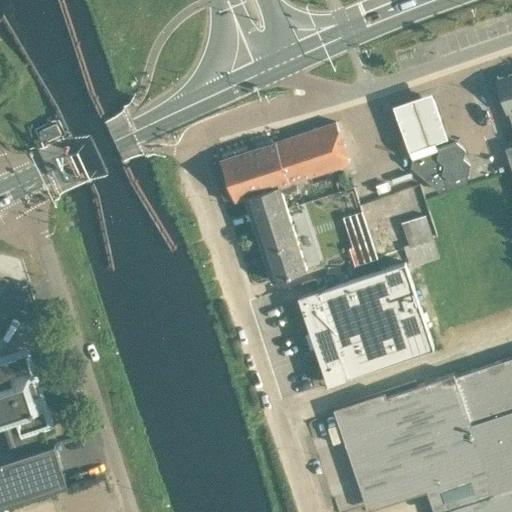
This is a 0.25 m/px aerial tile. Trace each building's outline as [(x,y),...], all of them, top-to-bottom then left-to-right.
[(511,71),(498,76),(511,120),(511,143),(506,145),(511,164),(511,71)] [(430,94),(391,107),(407,154),(446,140),(430,94)] [(235,199),(245,196),(280,184),(293,179),(349,161),(336,120),(221,159),(235,199)] [(56,121),(42,128),(39,129),(44,139),(61,131),(56,121)] [(413,155),(412,165),(439,190),(466,181),(469,161),(462,155),(464,147),(456,141),(413,155)] [(293,179),(280,184),(283,193),(296,188),(293,179)] [(283,193),(280,184),(245,196),(273,279),(307,268),(283,193)] [(312,198),(300,202),(304,215),(316,211),(312,198)] [(425,213),(402,222),(409,243),(404,245),(404,247),(413,244),(434,237),(425,213)] [(349,247),(355,265),(377,257),(369,233),(359,236),(362,242),(349,247)] [(413,244),(404,247),(411,266),(419,263),(440,256),(434,237),(413,244)] [(319,287),(299,294),(329,383),(349,376),(348,375),(434,346),(405,261),(319,289),(319,287)] [(0,390),(13,386),(17,398),(22,396),(25,398),(40,393),(29,358),(19,352),(0,358),(0,390)] [(360,404),(340,410),(372,503),(432,482),(433,485),(441,509),(511,484),(511,356),(456,375),(455,372),(386,395),(360,404)] [(13,386),(0,390),(0,420),(13,416),(19,434),(31,430),(50,424),(40,393),(25,398),(22,396),(17,398),(13,386)] [(0,506),(68,484),(55,444),(0,460),(0,506)] [(511,511),(511,484),(441,509),(442,511),(511,511)]
